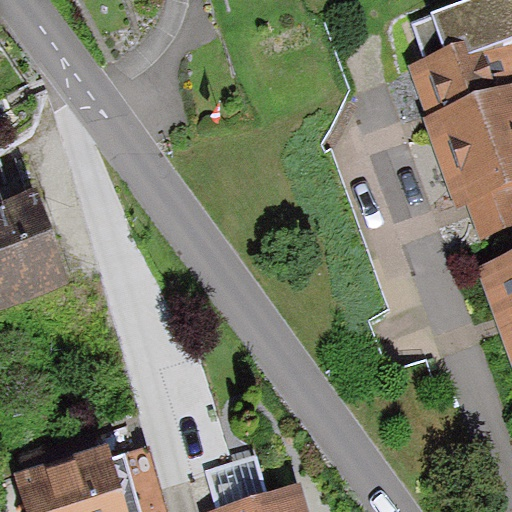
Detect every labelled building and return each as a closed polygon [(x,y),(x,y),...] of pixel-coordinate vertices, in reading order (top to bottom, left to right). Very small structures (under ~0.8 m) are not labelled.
[(427,64),(410,70),(429,121),(425,123),(458,213),(468,209),(481,244),(511,232),(511,0),(492,0),(414,29),(427,64)] [(391,315),(332,155),(276,176),(335,336),(391,315)] [(0,317),(72,294),(39,198),(3,210),(0,201),(0,200),(0,317)] [(511,259),(479,272),(511,362),(511,259)] [(16,482),(25,511),(139,511),(124,461),(113,464),(111,454),(16,482)] [(308,511),(302,490),(224,511),(308,511)]
